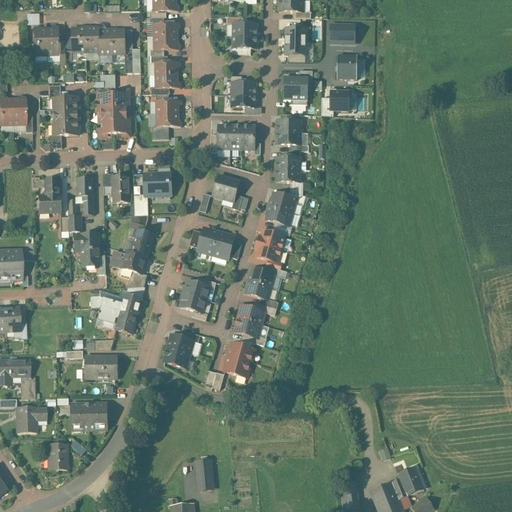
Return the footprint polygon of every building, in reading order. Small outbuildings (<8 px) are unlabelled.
[(174,6),(174,0),(153,1),(153,13),(153,14),(165,14),(166,14),(178,14),(178,9),(174,6)] [(303,2),(279,2),(279,14),(295,14),(303,15),(303,14),(303,2)] [(163,26),(153,26),(153,39),(175,39),(175,33),(178,30),(178,26),(163,26)] [(243,26),(233,26),(233,27),(233,38),(256,39),(257,26),(243,26)] [(13,27),(6,28),(7,43),(15,43),(15,29),(14,29),(13,27)] [(355,28),(330,27),(330,45),(354,46),(355,28)] [(39,29),(34,30),(32,32),(33,38),(34,40),(34,42),(33,43),(33,51),(33,57),(34,57),(46,57),(45,31),(41,31),(39,29)] [(56,29),(51,29),(50,31),(45,31),(46,57),(58,56),(59,56),(59,50),(59,43),(57,41),(57,39),(58,38),(58,31),(56,29)] [(80,30),(71,30),(71,39),(72,54),(86,54),(85,31),(80,31),(80,30)] [(90,30),(90,31),(85,31),(86,54),(98,53),(99,53),(98,33),(98,30),(90,30)] [(305,57),(306,31),(286,31),(286,39),(285,39),(285,48),(286,57),(288,57),(305,57)] [(106,33),(106,32),(98,33),(99,53),(98,53),(99,56),(112,56),(111,33),(106,33)] [(124,32),(116,32),(116,33),(111,33),(112,56),(124,56),(125,56),(125,51),(124,32)] [(256,39),(233,38),(232,51),(256,51),(256,39)] [(175,45),(175,39),(153,39),(154,52),(163,52),(179,52),(179,48),(175,45)] [(140,63),(140,51),(132,51),(132,63),(140,63)] [(305,57),(288,57),(288,64),(305,65),(305,57)] [(357,58),(337,58),(337,82),(357,82),(357,58)] [(140,75),(140,63),(132,63),(132,75),(140,75)] [(179,68),(179,64),(167,64),(155,65),(155,78),(176,77),(176,72),(179,68)] [(176,77),(155,78),(155,90),(155,91),(169,91),(180,90),(179,86),(176,83),(176,77)] [(308,79),(284,79),(283,103),(291,103),(291,107),(307,107),(308,79)] [(241,85),(232,85),(231,97),(255,98),(256,85),(241,85)] [(348,94),(330,93),(330,113),(348,113),(348,94)] [(125,95),(100,96),(101,110),(126,109),(125,95)] [(255,98),(231,97),(231,109),(255,110),(255,98)] [(5,99),(1,99),(0,100),(0,127),(12,127),(12,101),(7,101),(5,99)] [(23,99),(18,99),(16,101),(12,101),(12,127),(25,126),(25,116),(25,101),(23,99)] [(61,100),(52,100),(52,101),(52,113),(77,112),(77,100),(61,100)] [(156,103),(156,116),(177,116),(177,110),(180,107),(180,103),(168,103),(156,103)] [(126,109),(101,110),(101,123),(126,122),(126,109)] [(77,112),(52,113),(53,125),(78,125),(77,112)] [(177,122),(177,116),(156,116),(156,129),(168,129),(181,129),(181,125),(177,122)] [(126,122),(101,123),(102,137),(126,136),(126,122)] [(281,122),(277,122),(277,135),(301,135),(301,123),(295,123),(281,122)] [(78,125),(53,125),(53,137),(53,138),(61,138),(78,137),(78,125)] [(230,127),(218,127),(218,137),(217,151),(218,151),(230,151),(230,127)] [(242,128),(230,127),(230,151),(242,152),(242,128)] [(255,128),(242,128),(242,152),(254,152),(254,145),(255,128)] [(168,141),(168,129),(156,129),(152,129),(152,141),(168,141)] [(301,135),(277,135),(276,147),(290,148),(300,148),(300,147),(301,135)] [(218,137),(211,137),(209,155),(218,155),(218,151),(217,151),(218,137)] [(300,160),(276,160),(276,172),(300,172),(300,165),(300,160)] [(300,172),(276,172),(276,184),(290,185),(300,185),(300,172)] [(169,175),(145,176),(145,177),(145,197),(145,198),(155,198),(155,196),(169,196),(169,175)] [(113,176),(103,176),(103,189),(112,188),(112,179),(113,179),(113,176)] [(145,177),(133,177),(134,198),(145,197),(145,177)] [(229,181),(218,178),(212,198),(223,201),(229,181)] [(39,179),(30,179),(31,192),(37,191),(37,189),(44,189),(44,181),(39,182),(39,179)] [(113,179),(112,179),(112,188),(113,188),(114,205),(129,204),(128,179),(113,179)] [(45,197),(37,197),(38,215),(39,212),(48,211),(49,214),(61,214),(60,180),(44,181),(44,189),(45,197)] [(92,180),(77,180),(77,198),(82,198),(83,217),(93,217),(92,180)] [(229,181),(223,201),(233,204),(236,197),(239,184),(229,181)] [(300,185),(290,185),(290,195),(303,198),(303,185),(300,185)] [(290,195),(289,194),(287,200),(296,202),(295,206),(303,208),(306,199),(303,198),(290,195)] [(210,197),(204,196),(199,213),(205,215),(210,197)] [(287,200),(273,196),(269,209),(293,215),(295,206),(296,202),(287,200)] [(243,199),(236,197),(233,204),(232,210),(239,212),(239,210),(243,199)] [(248,200),(243,199),(239,210),(245,212),(248,200)] [(147,208),(134,208),(135,218),(147,218),(147,208)] [(293,215),(269,209),(266,222),(275,224),(289,228),(293,215)] [(70,217),(68,217),(69,234),(81,234),(80,217),(77,217),(70,217)] [(135,218),(131,218),(130,225),(146,228),(149,218),(147,218),(135,218)] [(289,228),(275,224),(273,230),(290,235),(292,229),(289,228)] [(290,235),(273,230),(272,236),(285,239),(286,237),(289,238),(290,235)] [(219,235),(205,231),(203,235),(199,250),(198,253),(213,257),(219,235)] [(153,236),(137,232),(131,255),(146,259),(147,259),(153,236)] [(203,235),(194,232),(189,248),(199,250),(203,235)] [(272,236),(262,233),(260,239),(259,239),(257,245),(282,252),(285,239),(272,236)] [(233,239),(219,235),(213,257),(227,261),(228,259),(232,243),(233,239)] [(97,236),(75,237),(75,247),(81,247),(82,269),(96,269),(100,269),(99,257),(99,251),(97,251),(97,236)] [(242,246),(232,243),(228,259),(237,261),(242,246)] [(282,252),(257,245),(255,252),(257,252),(255,259),(269,263),(278,265),(282,252)] [(20,252),(0,252),(0,282),(10,282),(10,279),(21,279),(20,252)] [(131,255),(126,254),(126,256),(116,254),(112,268),(131,274),(141,276),(146,259),(131,255)] [(105,257),(99,257),(100,269),(96,269),(96,277),(106,276),(105,257)] [(278,265),(269,263),(267,268),(270,269),(279,272),(281,265),(278,265)] [(279,272),(270,269),(268,275),(275,277),(274,278),(285,281),(287,274),(279,272)] [(268,275),(251,271),(248,283),(271,290),(274,278),(275,277),(268,275)] [(141,276),(131,274),(127,290),(144,289),(147,277),(141,276)] [(59,280),(46,280),(47,289),(60,289),(59,280)] [(216,285),(198,280),(196,285),(209,289),(209,290),(214,291),(216,285)] [(196,285),(187,283),(184,293),(183,292),(182,295),(206,302),(209,290),(209,289),(196,285)] [(271,290),(248,283),(244,296),(261,300),(268,302),(271,290)] [(144,289),(127,290),(126,293),(143,298),(145,289),(144,289)] [(206,302),(182,295),(181,299),(182,299),(180,309),(193,313),(202,315),(202,314),(206,302)] [(142,301),(126,296),(123,306),(103,300),(101,308),(106,309),(137,318),(142,301)] [(278,305),(268,302),(261,300),(259,306),(276,311),(278,305)] [(276,311),(259,306),(254,305),(252,311),(264,314),(264,315),(275,318),(276,311)] [(137,318),(106,309),(101,308),(99,314),(98,316),(99,316),(98,320),(115,325),(116,320),(119,321),(116,331),(132,336),(137,318)] [(252,311),(241,308),(238,321),(261,327),(264,315),(264,314),(252,311)] [(19,309),(4,310),(5,333),(20,333),(19,310),(19,309)] [(202,315),(193,313),(192,318),(206,322),(207,316),(202,314),(202,315)] [(261,327),(238,321),(234,334),(243,336),(257,340),(258,338),(261,327)] [(200,337),(182,332),(180,339),(194,343),(198,345),(200,337)] [(180,339),(171,336),(167,349),(190,355),(194,343),(180,339)] [(266,341),(258,338),(257,340),(243,336),(241,342),(264,348),(266,341)] [(73,349),(83,349),(83,341),(73,342),(73,349)] [(254,352),(232,345),(229,355),(228,354),(227,358),(250,365),(254,352)] [(190,355),(167,349),(163,363),(186,370),(190,355)] [(83,353),(66,353),(66,361),(83,360),(83,353)] [(118,358),(85,359),(85,380),(118,380),(118,358)] [(250,365),(227,358),(226,362),(227,362),(224,374),(246,380),(250,365)] [(28,378),(28,362),(8,362),(8,368),(0,367),(0,386),(6,388),(8,385),(9,378),(10,378),(28,378)] [(216,375),(208,373),(204,390),(212,392),(212,390),(216,375)] [(224,377),(216,375),(212,390),(220,392),(224,377)] [(31,382),(22,382),(22,401),(34,401),(34,380),(31,380),(31,382)] [(0,410),(12,410),(12,401),(0,401),(0,410)] [(106,406),(72,407),(72,432),(73,432),(73,428),(80,428),(80,432),(98,431),(98,428),(105,428),(105,431),(106,431),(106,406)] [(35,409),(16,409),(16,435),(36,435),(36,421),(46,421),(46,410),(35,410),(35,409)] [(86,452),(75,442),(70,447),(81,457),(86,452)] [(66,446),(48,446),(48,472),(67,472),(66,446)] [(380,452),(384,462),(392,458),(388,449),(380,452)] [(210,462),(196,464),(198,486),(212,484),(210,462)] [(399,481),(370,493),(377,511),(403,511),(399,501),(424,491),(415,469),(397,476),(399,481)] [(355,475),(343,476),(344,485),(356,483),(355,475)] [(344,485),(340,485),(342,511),(359,511),(356,483),(344,485)] [(427,499),(411,509),(412,511),(432,511),(434,511),(427,499)]
